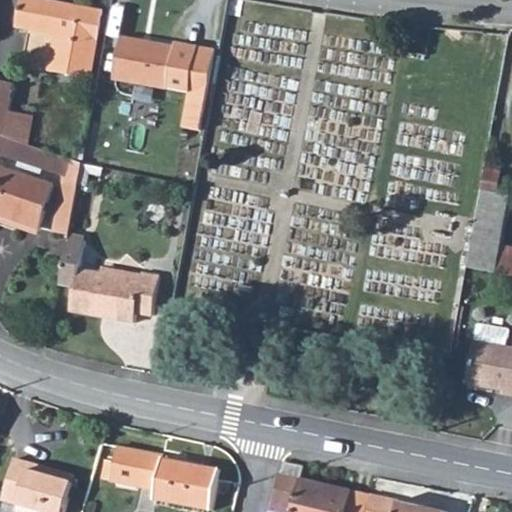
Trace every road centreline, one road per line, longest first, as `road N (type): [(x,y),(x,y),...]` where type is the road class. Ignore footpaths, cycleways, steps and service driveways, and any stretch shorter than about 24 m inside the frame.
road 1 (secondary): [(272,426),(80,385),(0,352)]
road 2 (secondary): [(511,470),(272,426)]
road 3 (residential): [(511,10),(381,0)]
